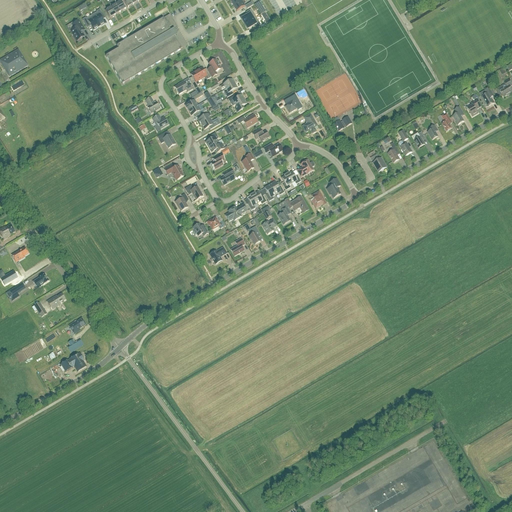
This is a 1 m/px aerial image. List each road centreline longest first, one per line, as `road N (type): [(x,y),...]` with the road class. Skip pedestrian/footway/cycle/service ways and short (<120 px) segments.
road 1 (tertiary): [(119,347),(356,197)]
road 2 (unclassified): [(242,511),(119,347)]
road 3 (tertiary): [(119,347),(0,187)]
road 4 (tertiary): [(356,197),(511,108)]
road 5 (tertiary): [(119,347),(0,426)]
road 6 (residential): [(189,138),(161,81),(218,45)]
road 7 (residential): [(297,146),(218,45)]
